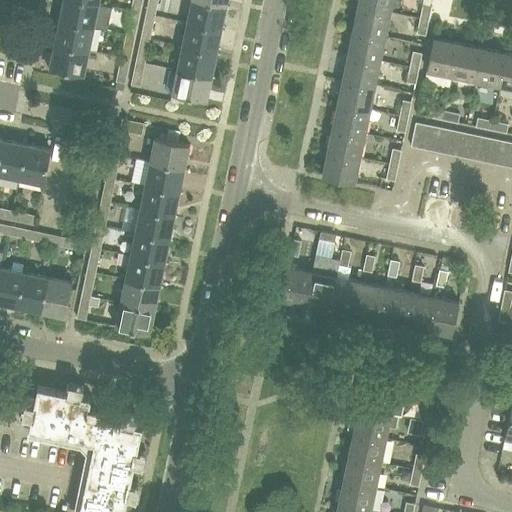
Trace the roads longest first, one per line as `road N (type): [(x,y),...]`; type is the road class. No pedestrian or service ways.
road 1 (residential): [(511,504),(465,488),(488,286),(483,247),(400,222),(236,194)]
road 2 (residential): [(198,377),(0,340)]
road 3 (residential): [(236,194),(276,0)]
road 4 (residential): [(57,223),(79,119),(0,101)]
road 5 (residential): [(198,377),(236,194)]
road 6 (residential): [(170,511),(198,377)]
